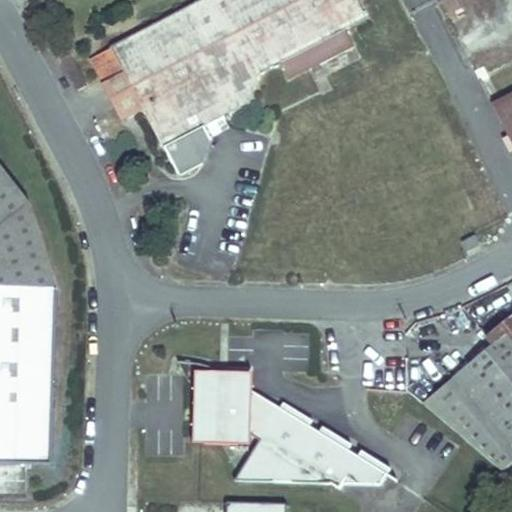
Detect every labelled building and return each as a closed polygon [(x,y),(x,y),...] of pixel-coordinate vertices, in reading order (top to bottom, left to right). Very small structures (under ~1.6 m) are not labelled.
[(209,0),(159,25),(98,58),(129,120),(147,111),(179,175),(204,162),(214,142),(209,130),(254,107),(261,73),(276,65),(286,84),(357,48),(349,30),(367,21),(355,0),(209,0)] [(456,0),(431,0),(446,27),(465,17),(456,0)] [(76,52),(66,59),(86,93),(95,88),(76,52)] [(511,119),(498,127),(511,155),(511,119)] [(0,167),(0,460),(58,462),(63,289),(34,210),(0,167)] [(463,242),(467,252),(481,246),(476,236),(463,242)] [(511,475),(511,323),(487,346),(493,354),(426,409),(508,481),(511,475)] [(406,390),(406,357),(366,358),(366,391),(406,390)] [(265,456),(250,478),(313,480),(315,437),(252,392),(230,391),(230,377),(202,376),(200,453),(265,456)] [(251,377),(230,377),(230,391),(252,392),(251,377)] [(313,480),(313,493),(324,494),(325,443),(315,437),(313,480)] [(325,443),(324,494),(332,494),(341,510),(354,494),(381,495),(388,486),(325,443)] [(243,490),(313,493),(313,480),(250,478),(243,490)]
